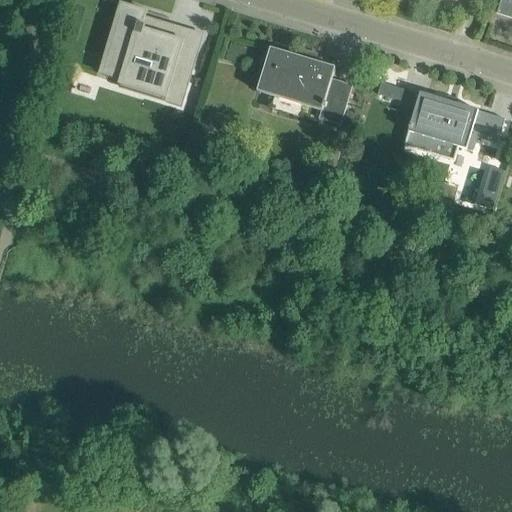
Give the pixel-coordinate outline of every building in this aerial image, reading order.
[(511,0),(503,0),(499,14),(511,17),(511,0)] [(119,77),(120,78),(125,79),(123,85),(167,98),(170,88),(171,88),(186,92),(203,37),(172,27),(167,26),(166,26),(165,26),(164,26),(163,26),(162,26),(162,27),(161,27),(160,27),(160,28),(159,28),(159,29),(158,30),(158,31),(142,26),(143,23),(145,19),(146,14),(147,12),(130,7),(121,4),(120,6),(123,7),(107,60),(112,61),(111,62),(111,63),(111,64),(111,66),(111,67),(111,68),(112,69),(112,70),(113,71),(113,72),(114,73),(115,74),(115,75),(116,75),(117,76),(118,77),(119,77)] [(353,86),(332,80),(335,68),(271,49),(258,92),(322,111),(319,120),(341,126),(353,86)] [(378,95),(401,102),(404,90),(381,83),(378,95)] [(409,132),(405,148),(455,163),(459,148),(466,150),(473,152),(477,138),(498,145),(505,121),(478,112),(421,94),(409,132)] [(492,169),(481,208),(493,212),(504,173),(492,169)]
